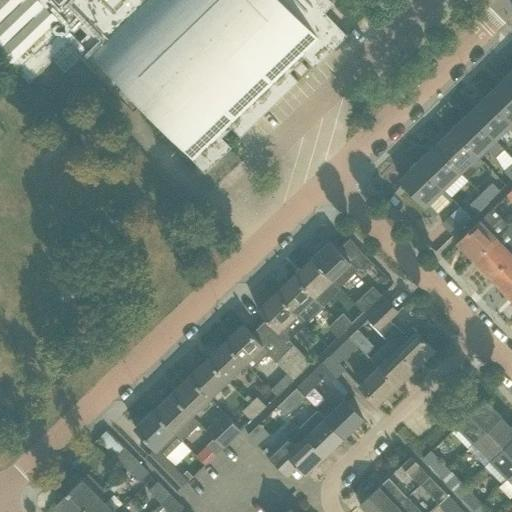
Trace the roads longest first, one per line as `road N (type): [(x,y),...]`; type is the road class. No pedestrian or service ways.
road 1 (residential): [(0,495),(329,182)]
road 2 (residential): [(329,182),(511,9)]
road 3 (residential): [(335,511),(335,476),(483,339)]
road 4 (residential): [(483,339),(329,182)]
